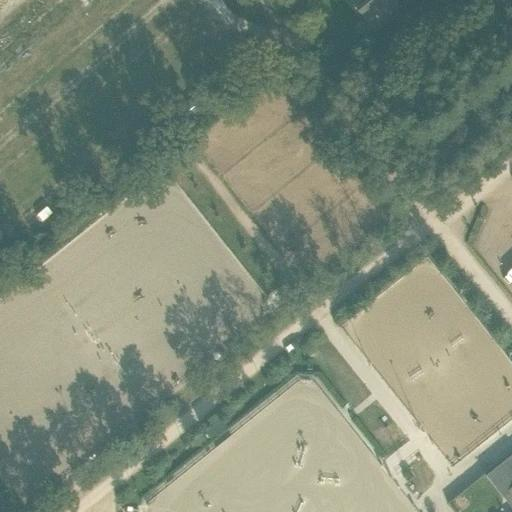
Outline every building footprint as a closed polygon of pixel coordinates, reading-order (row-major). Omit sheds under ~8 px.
[(283,0),(283,2),(289,9),(298,10),(305,4),(305,0),(283,0)] [(348,0),(347,1),(370,28),(373,32),(400,9),(395,2),(398,0),(412,0),(413,1),(413,0),(348,0)] [(212,75),(196,87),(204,96),(219,83),(212,75)] [(196,97),(180,110),(189,122),(206,108),(196,97)] [(495,467),(484,476),(493,487),(504,478),(495,467)] [(511,511),(511,489),(502,498),(511,510),(511,511)]
